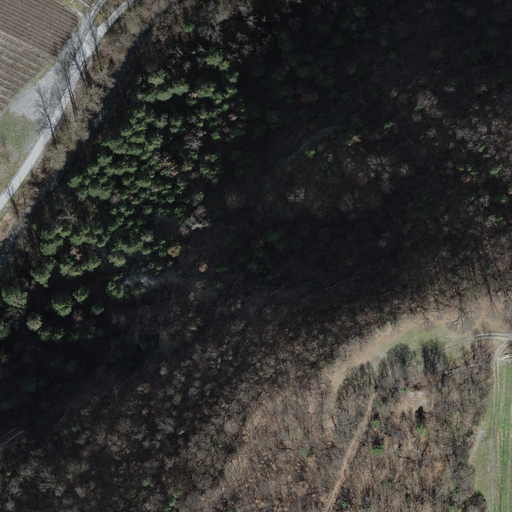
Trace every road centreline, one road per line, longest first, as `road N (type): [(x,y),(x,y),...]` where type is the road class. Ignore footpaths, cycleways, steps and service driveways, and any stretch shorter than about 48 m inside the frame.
road 1 (track): [(511,337),(462,341),(392,372),(328,511)]
road 2 (track): [(491,511),(495,362),(507,341)]
